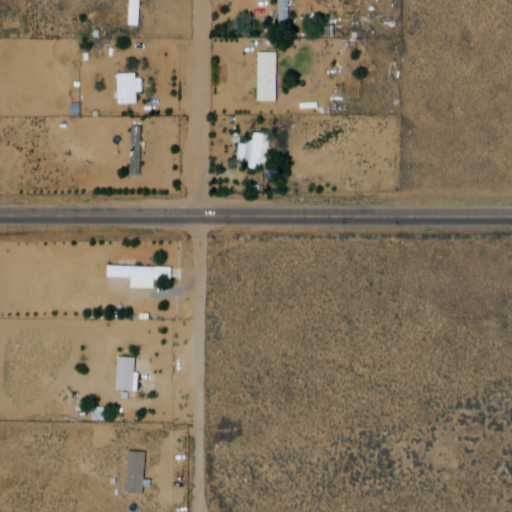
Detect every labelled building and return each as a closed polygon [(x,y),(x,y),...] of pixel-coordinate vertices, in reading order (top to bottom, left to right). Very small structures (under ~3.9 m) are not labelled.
[(132,0),(144,0),(143,25),(132,24),(132,0)] [(287,28),(286,0),(277,0),(277,28),(287,28)] [(282,0),(292,0),(293,21),(282,21),(282,0)] [(260,52),(282,52),(282,101),(260,101),(260,52)] [(124,76),(138,75),(138,83),(145,82),(145,88),(138,88),(139,100),(124,101),(124,97),(121,97),(121,91),(125,91),(124,76)] [(134,127),(145,127),(146,175),(136,176),(134,127)] [(256,133),(266,133),(266,143),(274,143),(274,148),(266,148),(266,157),(270,157),(270,163),(265,163),(265,167),(252,167),(252,164),(249,164),(249,158),(245,158),(245,145),(253,145),(253,141),(256,141),(256,133)] [(112,267),(174,268),(174,281),(160,281),(160,287),(136,287),(136,276),(112,276),(112,267)] [(122,356),(140,356),(138,389),(132,389),(132,396),(123,395),(124,388),(120,388),(122,356)] [(130,452),(149,453),(149,493),(129,493),(130,452)]
